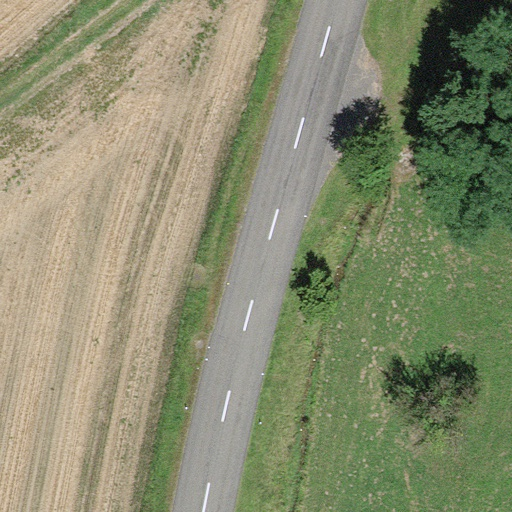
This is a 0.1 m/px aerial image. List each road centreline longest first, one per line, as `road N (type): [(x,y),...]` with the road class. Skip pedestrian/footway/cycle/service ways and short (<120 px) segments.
road 1 (tertiary): [(195,511),(213,408),(332,0)]
road 2 (track): [(0,99),(131,0)]
